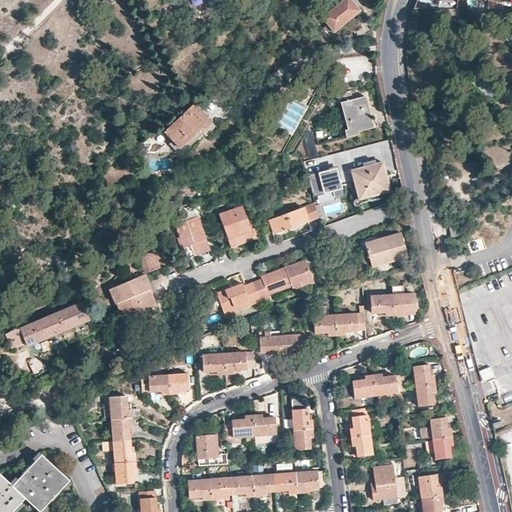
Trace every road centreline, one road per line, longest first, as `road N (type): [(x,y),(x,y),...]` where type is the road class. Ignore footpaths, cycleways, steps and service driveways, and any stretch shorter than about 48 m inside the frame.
road 1 (residential): [(445,324),(391,82),(399,0)]
road 2 (residential): [(320,369),(194,418),(174,459),(177,511)]
road 3 (residential): [(492,511),(445,324)]
road 4 (residential): [(0,461),(58,436),(95,511)]
road 5 (residential): [(320,369),(340,511)]
road 6 (residential): [(445,324),(320,369)]
